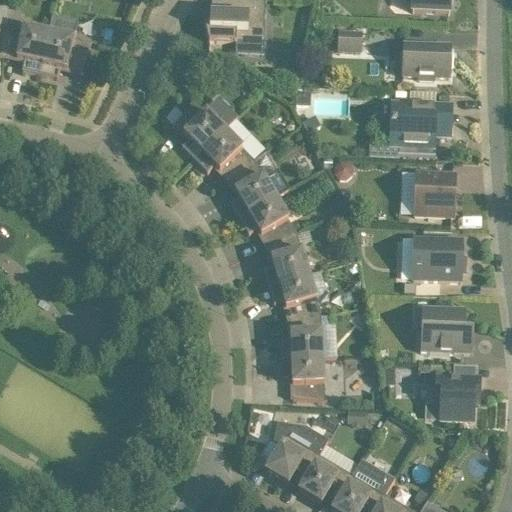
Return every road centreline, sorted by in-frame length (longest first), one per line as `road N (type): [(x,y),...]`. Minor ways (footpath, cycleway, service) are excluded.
road 1 (residential): [(207,473),(221,371),(205,287),(160,212),(98,159)]
road 2 (residential): [(511,292),(494,136),(490,0)]
road 3 (residential): [(98,159),(168,0)]
